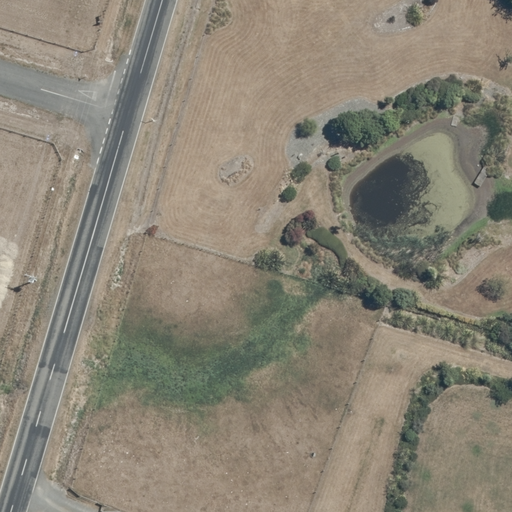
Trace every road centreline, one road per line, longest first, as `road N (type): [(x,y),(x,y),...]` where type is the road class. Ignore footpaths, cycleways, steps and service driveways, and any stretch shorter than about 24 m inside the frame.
road 1 (unclassified): [(11,511),(162,0)]
road 2 (unknown): [(127,121),(0,84)]
